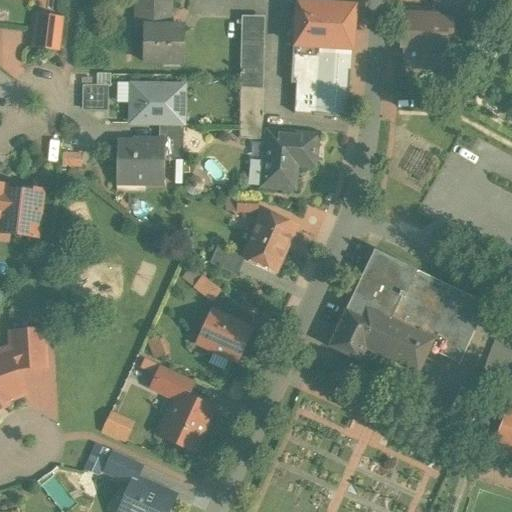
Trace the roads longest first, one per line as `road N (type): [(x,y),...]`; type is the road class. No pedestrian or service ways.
road 1 (residential): [(359,200),(339,262),(215,511)]
road 2 (residential): [(377,0),(359,200)]
road 3 (residential): [(511,294),(359,200)]
